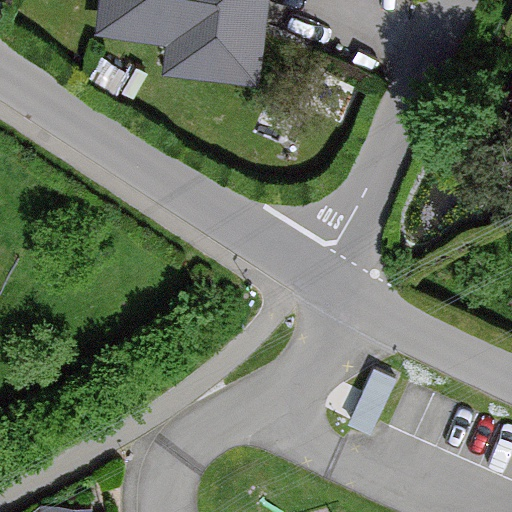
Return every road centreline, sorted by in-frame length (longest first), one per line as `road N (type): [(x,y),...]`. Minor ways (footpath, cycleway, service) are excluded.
road 1 (residential): [(0,82),(311,271)]
road 2 (residential): [(159,511),(159,489),(186,447),(385,314)]
road 3 (residential): [(311,271),(354,206),(452,0)]
road 4 (residential): [(385,314),(511,377)]
